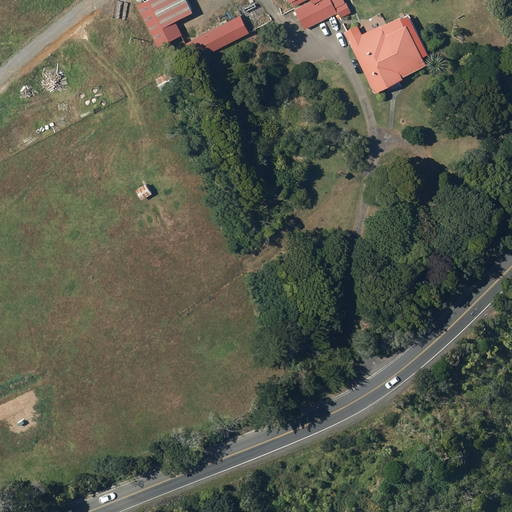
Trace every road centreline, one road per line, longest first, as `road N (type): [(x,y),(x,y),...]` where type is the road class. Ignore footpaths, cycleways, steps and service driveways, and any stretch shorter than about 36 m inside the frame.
road 1 (secondary): [(88,511),(351,403),(413,361),(511,266)]
road 2 (track): [(0,86),(103,0)]
